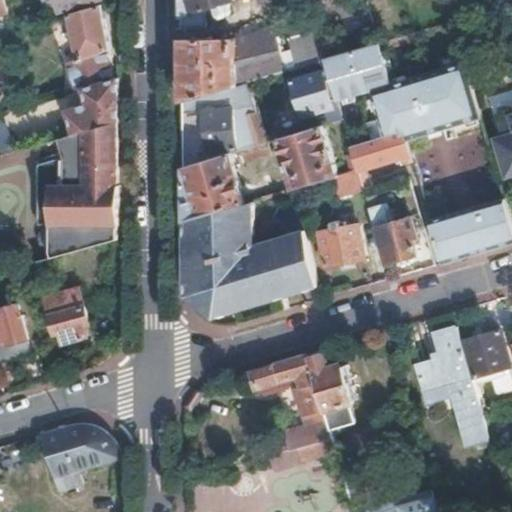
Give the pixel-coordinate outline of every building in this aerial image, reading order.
[(44,0),(46,5),(55,2),(57,10),(92,0),(44,0)] [(243,2),(242,0),(182,0),(183,29),(208,28),(208,12),(217,10),(220,18),(224,19),(230,16),(232,13),(229,6),(243,2)] [(109,54),(99,7),(72,14),(65,16),(74,60),(66,63),(73,91),(82,89),(87,113),(76,116),(80,132),(116,121),(118,120),(117,79),(112,80),(105,56),(109,54)] [(51,21),(49,14),(39,17),(41,24),(51,21)] [(476,49),(470,31),(481,28),(478,16),(454,23),(463,53),(476,49)] [(288,71),(280,45),(285,43),(283,35),(277,37),(275,29),(234,42),(183,38),(183,53),(184,103),(247,84),(281,73),(288,71)] [(327,60),(317,29),(288,38),(297,69),(303,67),(320,62),(327,60)] [(484,120),(481,110),(467,64),(391,87),(378,45),(327,60),(339,102),(375,92),(388,134),(406,130),(410,142),(484,120)] [(324,73),(320,62),(303,67),(306,78),(324,73)] [(333,106),(324,73),(306,78),(291,82),(301,118),(326,111),(330,124),(345,120),(340,104),(333,106)] [(265,86),(269,102),(285,99),(281,82),(265,86)] [(236,148),(234,108),(254,105),(247,84),(184,103),(184,105),(184,117),(183,138),(183,154),(184,169),(209,162),(208,150),(236,148)] [(511,110),(511,111),(511,133),(498,138),(508,173),(511,171),(511,110)] [(62,151),(116,135),(116,121),(80,132),(59,138),(62,151)] [(339,175),(323,126),(305,132),(280,140),(295,188),(330,178),(334,177),(339,175)] [(403,155),(413,152),(410,142),(406,130),(388,134),(352,145),(354,152),(359,169),(366,167),(403,155)] [(119,224),(118,187),(117,184),(117,182),(116,135),(62,151),(63,156),(36,164),(36,226),(47,225),(47,227),(42,228),(38,232),(36,236),(36,241),(37,246),(40,249),(44,252),(48,252),(49,259),(118,240),(117,224),(119,224)] [(268,143),(266,135),(251,140),(253,148),(258,147),(268,143)] [(274,150),(272,142),(268,143),(258,147),(253,148),(249,150),(251,157),(274,150)] [(359,169),(354,152),(345,155),(350,172),(359,169)] [(415,159),(413,152),(403,155),(405,162),(415,159)] [(245,203),(230,155),(209,162),(184,169),(184,197),(184,222),(245,203)] [(372,187),(366,167),(359,169),(365,189),(372,187)] [(365,189),(359,169),(350,172),(339,175),(334,177),(330,178),(334,189),(336,198),(357,192),(365,190),(365,189)] [(511,242),(511,209),(508,196),(433,221),(446,262),(494,248),(511,242)] [(322,288),(314,250),(309,230),(256,245),(252,236),(256,235),(255,200),(245,203),(184,222),(184,227),(185,259),(186,291),(187,297),(215,318),(322,288)] [(418,238),(412,217),(391,223),(385,203),(370,207),(373,217),(387,263),(417,254),(413,239),(418,238)] [(359,225),(321,233),(329,267),(366,259),(359,225)] [(79,287),(44,297),(55,334),(59,333),(62,343),(87,336),(84,326),(90,324),(79,287)] [(0,360),(28,352),(15,305),(0,309),(0,360)] [(474,379),(459,328),(436,335),(442,358),(417,365),(429,406),(455,398),(469,444),(492,437),(490,430),(474,379)] [(511,368),(511,363),(502,331),(467,341),(478,377),(474,379),(478,392),(485,389),(481,378),(493,375),(498,392),(511,387),(511,379),(509,370),(511,368)] [(348,387),(345,380),(354,378),(350,366),(343,369),(341,365),(331,368),(327,354),(312,359),(331,422),(337,420),(333,409),(351,403),(351,401),(360,398),(356,385),(348,387)] [(333,430),(311,355),(255,372),(260,388),(281,381),(280,379),(298,374),(302,388),(299,389),(309,423),(286,430),(288,439),(269,445),(272,455),(298,447),(335,436),(333,430)] [(118,450),(114,438),(107,430),(100,426),(94,424),(87,424),(80,425),(69,427),(65,428),(78,472),(120,458),(118,450)] [(347,448),(350,438),(346,426),(333,430),(335,436),(339,450),(339,451),(347,448)] [(78,472),(65,428),(47,434),(46,435),(62,491),(81,485),(78,472)] [(339,450),(335,436),(298,447),(303,462),(339,450)] [(303,462),(298,447),(272,455),(277,471),(303,462)] [(368,495),(360,470),(346,474),(353,499),(368,495)] [(439,511),(433,491),(397,501),(398,509),(386,511),(439,511)] [(368,511),(386,511),(398,509),(397,501),(383,505),(377,502),(375,503),(372,504),(368,511)]
